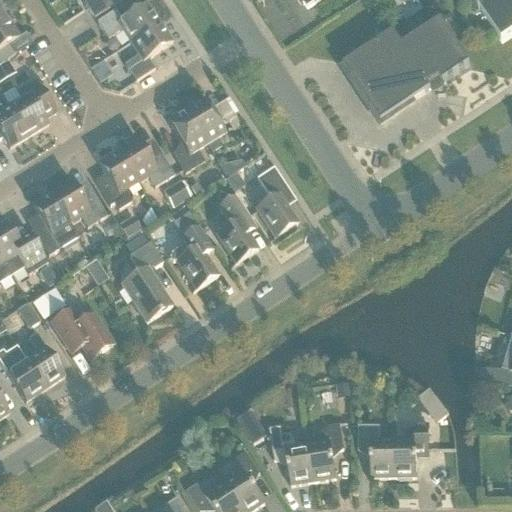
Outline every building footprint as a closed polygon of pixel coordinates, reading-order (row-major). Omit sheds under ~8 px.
[(85,0),(82,3),(93,21),(112,8),(106,0),(85,0)] [(327,0),(298,0),(307,13),(327,0)] [(511,0),(471,0),(501,45),(511,37),(511,31),(511,32),(511,31),(511,0)] [(107,42),(121,33),(129,45),(159,26),(146,6),(122,22),(115,12),(96,24),(107,42)] [(0,66),(15,56),(9,47),(19,40),(6,21),(0,24),(0,66)] [(430,91),(427,86),(439,78),(442,84),(469,66),(440,22),(402,48),(387,58),(415,101),(430,91)] [(138,57),(124,67),(135,84),(154,72),(147,61),(172,45),(159,26),(129,45),(138,57)] [(393,34),(343,67),(380,124),(415,101),(387,58),(402,48),(393,34)] [(0,85),(15,76),(8,64),(0,68),(0,85)] [(19,101),(9,108),(28,139),(48,127),(41,117),(52,110),(34,82),(15,94),(19,101)] [(186,113),(206,147),(216,141),(224,153),(232,148),(224,136),(225,135),(204,101),(186,113)] [(0,142),(2,141),(8,151),(28,139),(9,108),(0,113),(0,142)] [(167,124),(183,150),(172,157),(185,177),(204,165),(197,153),(206,147),(186,113),(167,124)] [(118,154),(137,186),(148,180),(154,190),(174,178),(155,146),(144,153),(138,142),(118,154)] [(110,209),(114,206),(118,214),(131,206),(132,200),(128,192),(137,186),(118,154),(98,167),(105,177),(94,183),(110,209)] [(283,205),(293,199),(273,170),(256,181),(270,202),(256,211),(275,241),(297,226),(283,205)] [(51,196),(70,227),(80,221),(87,231),(107,219),(90,191),(79,198),(71,184),(51,196)] [(173,212),(191,201),(181,184),(163,194),(173,212)] [(31,208),(38,218),(27,225),(48,259),(78,240),(70,227),(51,196),(31,208)] [(248,239),(257,233),(236,200),(218,211),(230,228),(216,238),(235,267),(257,252),(248,239)] [(0,226),(0,260),(3,266),(10,278),(23,270),(27,278),(47,266),(28,235),(16,242),(5,224),(0,226)] [(172,264),(176,264),(195,293),(217,279),(204,258),(213,252),(196,226),(186,232),(189,236),(181,241),(185,247),(171,256),(169,260),(172,264)] [(143,238),(125,250),(131,258),(139,252),(148,247),(143,238)] [(148,247),(139,252),(131,258),(128,259),(139,276),(121,288),(145,326),(172,309),(149,274),(163,266),(149,246),(148,247)] [(3,266),(0,260),(0,283),(10,278),(3,266)] [(96,263),(85,270),(97,289),(108,282),(96,263)] [(47,270),(39,275),(48,290),(57,285),(47,270)] [(28,332),(39,325),(27,306),(16,313),(28,332)] [(78,343),(91,362),(112,348),(92,318),(79,326),(70,313),(50,326),(67,351),(78,343)] [(45,392),(64,379),(35,336),(28,341),(37,355),(25,363),(45,392)] [(22,364),(3,357),(0,359),(0,367),(25,405),(45,392),(25,363),(22,364)] [(503,373),(503,390),(511,390),(511,375),(509,375),(503,373)] [(0,421),(9,416),(0,402),(0,421)] [(442,409),(431,417),(437,426),(448,417),(442,409)] [(254,448),(268,439),(252,414),(238,424),(254,448)] [(307,447),(313,486),(336,482),(331,454),(344,452),(340,427),(327,429),(327,433),(322,433),(317,441),(318,445),(307,447)] [(416,462),(428,462),(428,427),(415,428),(416,431),(411,431),(405,437),(405,441),(393,442),(393,481),(416,481),(416,462)] [(393,481),(393,442),(380,442),(380,428),(358,428),(358,453),(370,453),(371,481),(393,481)] [(313,486),(307,447),(294,449),(291,435),(282,437),(281,429),(268,431),(274,464),(286,462),(291,489),(313,486)] [(243,474),(224,486),(240,511),(255,511),(264,506),(249,483),(259,476),(246,455),(235,462),(243,474)] [(204,511),(211,508),(213,511),(240,511),(224,486),(205,499),(197,487),(186,494),(198,511),(204,511)] [(185,511),(177,500),(167,507),(168,510),(164,511),(185,511)]
